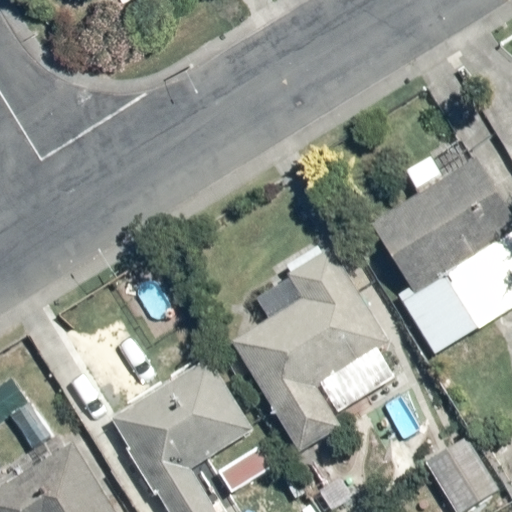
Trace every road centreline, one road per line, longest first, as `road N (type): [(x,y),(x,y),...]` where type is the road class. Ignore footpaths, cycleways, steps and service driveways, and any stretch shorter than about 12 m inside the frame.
road 1 (residential): [(70,212),(408,0)]
road 2 (residential): [(0,92),(70,212)]
